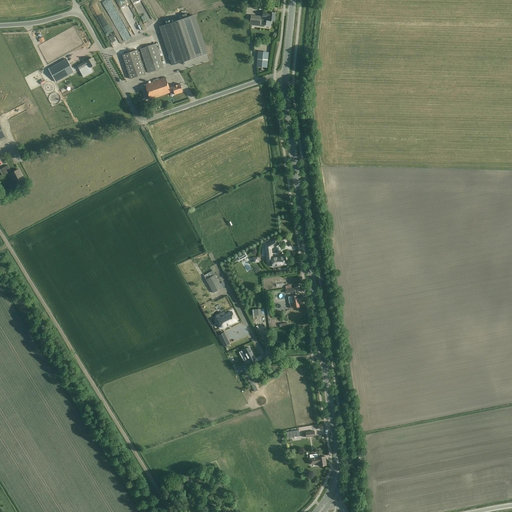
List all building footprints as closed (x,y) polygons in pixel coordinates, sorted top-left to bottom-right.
[(275,22),(275,13),(263,11),(262,17),(269,17),(268,21),(267,21),(266,26),(271,26),(272,21),(275,22)] [(136,15),(128,18),(132,26),(139,22),(136,15)] [(160,26),(173,65),(176,64),(207,54),(194,15),(160,26)] [(137,32),(143,30),(141,23),(135,26),(137,32)] [(35,34),(37,40),(44,38),(42,32),(35,34)] [(148,73),(164,68),(156,44),(140,49),(148,73)] [(258,47),(258,62),(268,62),(268,47),(258,47)] [(146,74),(138,50),(122,55),(130,79),(146,74)] [(92,58),(77,66),(79,69),(81,68),(83,71),(81,72),(84,77),(93,72),(92,70),(91,68),(96,65),(92,58)] [(66,59),(49,69),(56,82),(74,72),(66,59)] [(169,88),(166,78),(145,84),(150,99),(174,91),(175,95),(183,92),(180,84),(169,88)] [(19,169),(12,173),(8,165),(0,169),(0,171),(2,176),(10,172),(10,173),(16,185),(25,181),(19,169)] [(279,244),(276,238),(268,242),(269,243),(265,245),(266,256),(272,255),(271,248),(279,244)] [(285,256),(272,258),(272,261),(273,266),(280,265),(280,266),(285,266),(285,265),(286,265),(285,256)] [(222,288),(215,275),(212,271),(204,276),(214,293),(222,288)] [(211,297),(201,279),(199,277),(191,282),(192,284),(190,285),(200,303),(211,297)] [(299,307),(298,299),(297,299),(296,296),(292,296),(293,303),(290,304),(291,309),(299,307)] [(222,328),(237,321),(232,312),(226,315),(218,319),(222,328)] [(227,338),(221,341),(224,347),(230,344),(227,338)] [(255,359),(250,350),(249,347),(242,351),(246,359),(248,358),(250,361),(255,359)] [(249,369),(248,367),(246,364),(239,367),(239,368),(236,370),(238,374),(242,372),(244,376),(251,373),(248,369),(249,369)] [(246,376),(252,386),(255,384),(249,374),(246,376)] [(247,379),(243,381),(249,392),(253,390),(247,379)] [(319,466),(326,465),(325,456),(318,457),(318,458),(312,459),(312,458),(309,458),(310,464),(317,463),(317,464),(318,466),(319,465),(319,466)]
